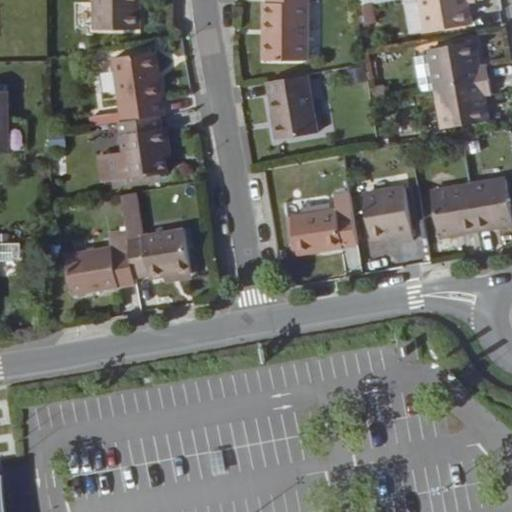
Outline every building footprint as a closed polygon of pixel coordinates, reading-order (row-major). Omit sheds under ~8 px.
[(141,30),(140,0),(93,0),(94,30),(141,30)] [(310,59),(309,0),(267,0),(267,3),(267,36),(262,36),(262,59),(310,59)] [(471,22),(467,2),(475,1),(474,0),(422,0),(427,29),(471,22)] [(363,24),(377,22),(373,1),(359,3),(363,24)] [(479,66),(475,42),(432,49),(438,87),(490,79),(487,64),(479,66)] [(168,115),(157,54),(115,61),(126,123),(161,116),(168,115)] [(318,130),(308,73),(269,80),(279,138),(318,130)] [(488,120),(484,96),(492,94),(490,79),(438,87),(445,126),(488,120)] [(0,154),(11,154),(11,92),(0,91),(0,154)] [(171,147),(168,129),(163,131),(161,116),(126,123),(122,124),(128,160),(131,180),(170,172),(166,148),(171,147)] [(131,180),(128,160),(112,162),(114,182),(131,180)] [(511,220),(511,202),(508,179),(470,185),(477,227),(511,220)] [(477,227),(470,185),(434,190),(441,233),(477,227)] [(396,231),(398,240),(416,238),(407,186),(366,193),(373,235),(396,231)] [(359,242),(350,190),(335,193),(337,207),(293,214),(299,252),(359,242)] [(138,223),(132,192),(122,193),(128,225),(138,223)] [(194,268),(186,226),(130,237),(132,247),(137,275),(152,272),(153,275),(168,273),(194,268)] [(137,275),(132,247),(115,250),(115,246),(69,254),(75,293),(139,281),(137,275)] [(169,279),(196,274),(194,268),(168,273),(169,279)] [(11,511),(11,493),(0,494),(0,511),(11,511)]
